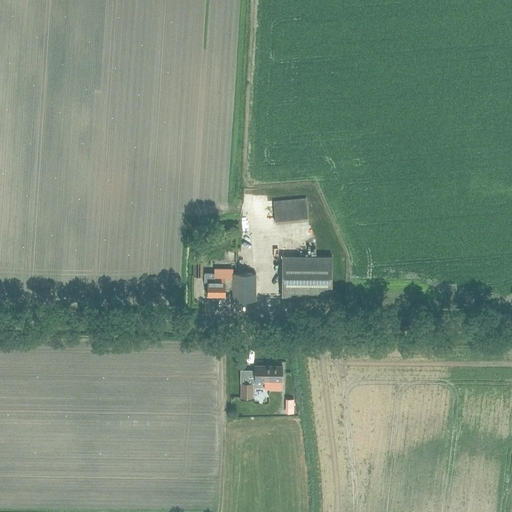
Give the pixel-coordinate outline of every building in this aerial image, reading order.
[(306,197),(273,200),(275,223),(308,220),(306,197)] [(332,256),(303,256),(303,245),(288,245),(288,256),(282,256),(281,296),(331,296),(332,256)] [(202,276),(203,261),(203,256),(194,256),(194,261),(194,276),(202,276)] [(225,288),(233,288),(233,273),(217,273),(217,270),(215,270),(215,273),(205,273),(205,282),(207,282),(207,285),(207,295),(225,295),(225,288)] [(233,273),(233,288),(233,300),(255,300),(256,273),(233,273)] [(254,383),(264,383),(264,390),(282,390),(282,380),(282,365),(254,365),(254,383)] [(241,383),(241,398),(252,398),(252,383),(241,383)] [(254,393),(253,406),(264,407),(265,393),(254,393)] [(306,422),(306,407),(298,407),(297,422),(306,422)]
